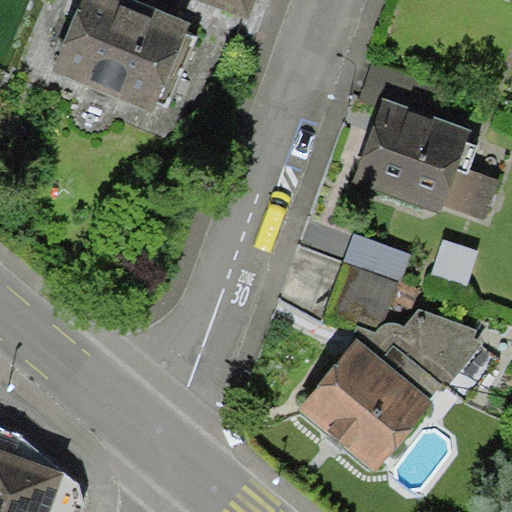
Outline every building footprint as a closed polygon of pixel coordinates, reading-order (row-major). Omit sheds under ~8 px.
[(148,101),(182,14),(144,0),(69,0),(46,62),(83,77),(87,84),(95,91),(104,93),(114,88),(148,101)] [(203,0),(245,16),(251,0),(203,0)] [(467,125),(380,94),(350,178),(437,209),(439,201),(482,216),(495,179),(464,168),(474,141),(463,137),(467,125)] [(382,318),(395,278),(337,259),(318,317),(355,330),(361,324),(369,331),(377,322),(382,318)] [(475,325),(413,305),(398,323),(391,318),(382,318),(377,322),(369,331),(361,324),(355,330),(295,402),(363,458),(419,392),(430,401),(480,341),(470,333),(475,325)] [(0,511),(70,511),(80,486),(0,428),(0,511)]
